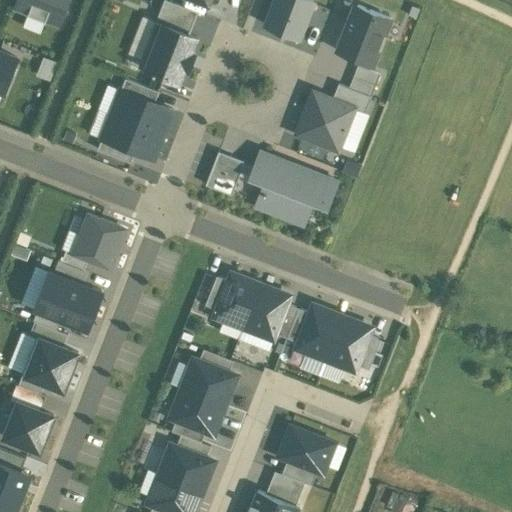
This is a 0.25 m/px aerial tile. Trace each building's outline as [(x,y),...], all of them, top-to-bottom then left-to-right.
[(61,24),(69,0),(19,0),(17,8),(61,24)] [(168,0),(164,0),(157,20),(190,33),(198,12),(168,0)] [(275,0),(265,26),(298,39),(313,0),(275,0)] [(340,51),(372,63),(390,16),(357,4),(340,51)] [(139,65),(180,81),(185,67),(189,68),(195,53),(191,51),(197,36),(190,33),(157,20),(139,65)] [(0,90),(3,92),(17,57),(0,50),(0,90)] [(353,76),(376,85),(380,73),(358,65),(353,76)] [(353,76),(349,87),(372,96),(376,85),(353,76)] [(126,78),(121,89),(155,102),(159,91),(126,78)] [(355,107),(366,111),(372,96),(349,87),(339,83),(333,98),(355,107)] [(121,89),(112,113),(164,133),(173,109),(155,102),(121,89)] [(339,149),(355,107),(333,98),(314,91),(297,133),(339,149)] [(155,157),(164,133),(112,113),(103,138),(135,150),(155,157)] [(98,149),(131,161),(135,150),(103,138),(98,149)] [(221,151),(208,185),(232,194),(245,160),(221,151)] [(327,205),(336,181),(261,152),(252,176),(266,181),(257,203),(305,221),(313,199),(327,205)] [(126,228),(89,213),(74,252),(89,258),(112,266),(126,228)] [(85,270),(89,258),(74,252),(67,250),(62,261),(85,270)] [(58,260),(54,271),(85,284),(90,272),(85,270),(62,261),(58,260)] [(50,270),(35,308),(38,309),(62,318),(87,328),(102,291),(85,284),(54,271),(50,270)] [(261,282),(232,271),(227,281),(216,309),(215,315),(223,320),(219,330),(239,338),(244,327),(261,282)] [(227,281),(217,276),(205,305),(216,309),(227,281)] [(291,294),(261,282),(244,327),(274,338),(276,332),(288,303),(291,294)] [(299,307),(288,303),(276,332),(287,337),(299,307)] [(344,314),(314,303),(310,312),(299,341),(297,347),(326,358),(344,314)] [(310,312),(299,307),(287,337),(299,341),(310,312)] [(58,329),(62,318),(38,309),(33,320),(35,320),(58,329)] [(374,326),(344,314),(326,358),(356,370),(359,364),(370,335),(374,326)] [(37,335),(63,346),(68,333),(58,329),(35,320),(29,333),(37,337),(37,335)] [(63,346),(37,335),(37,337),(23,373),(45,381),(64,389),(78,352),(63,346)] [(370,335),(359,364),(369,368),(381,339),(370,335)] [(199,357),(228,368),(232,359),(203,347),(199,357)] [(190,353),(178,385),(228,404),(240,373),(228,368),(199,357),(190,353)] [(41,392),(45,381),(23,373),(19,384),(41,392)] [(18,401),(40,409),(46,394),(41,392),(19,384),(17,383),(11,398),(18,401)] [(178,385),(165,418),(175,422),(204,433),(215,437),(228,404),(178,385)] [(40,409),(18,401),(5,435),(40,450),(53,414),(40,409)] [(204,433),(175,422),(171,430),(181,434),(201,441),(204,433)] [(291,426),(279,456),(288,459),(318,471),(324,473),(335,443),(291,426)] [(201,441),(181,434),(178,443),(206,455),(210,445),(201,441)] [(169,440),(157,472),(205,490),(217,459),(206,455),(178,443),(169,440)] [(0,446),(0,462),(21,470),(27,457),(0,446)] [(318,471),(288,459),(282,474),(305,482),(313,485),(318,471)] [(0,462),(0,504),(7,507),(16,511),(31,474),(21,470),(0,462)] [(282,474),(275,471),(266,493),(297,505),(305,482),(282,474)] [(157,472),(144,504),(152,507),(163,511),(196,511),(205,490),(157,472)] [(266,493),(258,490),(254,502),(250,500),(245,511),(297,511),(300,506),(297,505),(266,493)]
